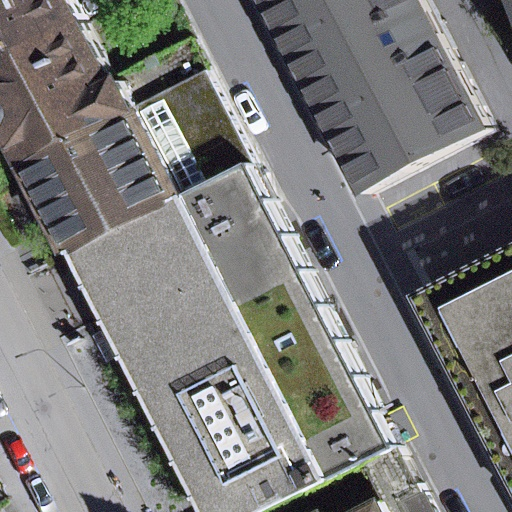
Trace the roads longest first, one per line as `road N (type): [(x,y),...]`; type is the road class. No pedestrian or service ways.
road 1 (residential): [(228,0),(370,276)]
road 2 (residential): [(370,276),(492,511)]
road 3 (tertiary): [(0,343),(82,511)]
road 4 (residential): [(511,212),(370,276)]
